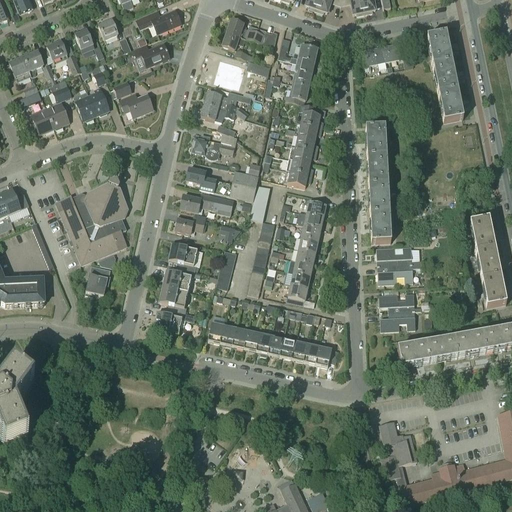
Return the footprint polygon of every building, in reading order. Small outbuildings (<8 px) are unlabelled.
[(11,0),(19,17),(32,12),(27,0),(11,0)] [(137,0),(118,0),(124,13),(132,10),(130,4),(138,0),(137,0)] [(306,0),(304,10),(307,11),(306,13),(314,15),(319,0),(306,0)] [(319,0),(314,15),(322,18),(322,16),(326,17),(330,4),(339,7),(340,6),(339,0),(319,0)] [(339,0),(340,6),(349,5),(351,18),(355,17),(355,20),(364,18),(359,0),(339,0)] [(359,0),(364,18),(371,17),(370,14),(374,14),(370,0),(359,0)] [(387,0),(380,0),(383,12),(390,10),(387,0)] [(157,14),(135,23),(139,33),(152,27),(156,38),(180,28),(178,22),(180,20),(178,14),(175,15),(174,13),(159,20),(157,14)] [(99,29),(98,29),(104,44),(117,38),(110,24),(104,26),(104,25),(98,28),(99,29)] [(230,24),(226,36),(244,43),(275,53),(279,37),(271,35),(271,37),(265,35),(264,39),(247,33),(246,36),(240,34),(242,28),(230,24)] [(86,34),(74,39),(80,53),(92,48),(86,34)] [(47,53),(44,56),(46,60),(50,61),(53,68),(65,64),(72,81),(80,78),(73,60),(72,60),(71,57),(67,59),(64,51),(66,50),(60,35),(54,38),(57,46),(46,50),(47,53)] [(226,36),(221,49),(234,54),(236,47),(242,49),(244,43),(226,36)] [(445,37),(426,41),(443,126),(462,122),(445,37)] [(125,41),(118,44),(124,57),(130,54),(125,41)] [(139,49),(145,47),(142,41),(137,43),(139,49)] [(282,42),(278,58),(284,59),(285,54),(286,55),(289,44),(282,42)] [(293,56),(292,61),(313,65),(316,52),(314,52),(316,46),(308,44),(306,50),(300,48),(298,57),(294,56),(293,56)] [(399,46),(386,49),(389,65),(402,62),(399,46)] [(145,48),(132,54),(135,61),(140,59),(145,71),(169,62),(163,47),(147,53),(145,48)] [(98,49),(93,52),(97,63),(103,60),(98,49)] [(386,49),(373,51),(376,67),(389,65),(386,49)] [(373,51),(360,54),(363,70),(376,67),(373,51)] [(245,64),(246,63),(247,58),(236,54),(234,60),(245,64)] [(36,55),(22,60),(30,79),(30,81),(32,80),(33,79),(34,78),(34,77),(35,76),(35,75),(35,74),(34,72),(42,69),(36,55)] [(278,58),(277,63),(289,65),(289,66),(296,67),(294,74),(310,78),(313,65),(292,61),(290,61),(284,59),(278,58)] [(22,60),(8,66),(14,81),(15,80),(17,85),(30,79),(22,60)] [(237,68),(217,61),(210,85),(230,91),(230,90),(235,92),(242,70),(237,68)] [(248,65),(246,73),(267,79),(270,71),(248,65)] [(49,82),(51,88),(56,86),(53,81),(54,80),(48,68),(42,71),(47,83),(49,82)] [(102,73),(94,77),(98,89),(107,85),(102,73)] [(294,74),(291,87),(307,91),(310,78),(294,74)] [(271,78),(270,82),(274,83),(273,87),(279,89),(282,79),(276,78),(275,79),(271,78)] [(125,83),(111,88),(116,101),(130,96),(125,83)] [(58,85),(57,86),(64,102),(70,100),(65,89),(61,91),(58,85)] [(56,86),(51,88),(49,89),(56,106),(64,102),(57,86),(56,86)] [(284,100),(283,105),(300,109),(302,109),(303,104),(304,104),(307,91),(291,87),(288,101),(284,100)] [(34,89),(23,93),(25,99),(36,94),(34,89)] [(47,90),(39,93),(42,98),(49,95),(47,90)] [(98,90),(86,96),(95,119),(108,114),(98,90)] [(17,111),(40,101),(37,94),(36,94),(14,104),(17,111)] [(207,95),(203,108),(224,113),(234,116),(246,119),(247,118),(239,111),(236,110),(219,106),(220,99),(207,95)] [(228,95),(226,101),(240,105),(242,99),(228,95)] [(95,119),(86,96),(73,101),(82,124),(83,124),(85,125),(92,122),(92,120),(95,119)] [(131,98),(118,103),(123,116),(129,113),(132,121),(152,113),(146,98),(133,104),(131,98)] [(60,106),(45,112),(53,132),(54,132),(55,133),(61,131),(61,128),(68,126),(60,106)] [(222,119),(224,113),(203,108),(200,120),(214,124),(215,118),(222,119)] [(290,151),(283,187),(304,191),(305,186),(309,187),(312,173),(308,172),(311,163),(314,163),(317,150),(314,149),(316,139),(320,140),(322,126),(319,125),(320,120),(310,118),(311,111),(302,109),(300,109),(294,135),(284,133),(283,138),(293,140),(291,147),(286,146),(286,150),(290,151)] [(45,112),(30,119),(38,138),(53,132),(45,112)] [(224,113),(222,119),(233,122),(234,116),(224,113)] [(241,123),(236,121),(233,127),(242,131),(245,125),(241,123)] [(218,128),(215,134),(232,140),(234,134),(218,128)] [(383,131),(364,132),(370,247),(389,246),(383,131)] [(191,149),(190,152),(191,153),(191,155),(204,158),(206,160),(208,161),(210,162),(213,162),(215,162),(217,161),(218,155),(232,158),(234,150),(208,144),(209,140),(201,138),(200,143),(194,141),(192,149),(191,149)] [(251,166),(249,176),(259,178),(262,168),(251,166)] [(270,171),(269,179),(282,181),(283,173),(270,171)] [(188,172),(185,185),(200,188),(199,193),(251,205),(257,180),(235,175),(232,187),(203,181),(205,175),(188,172)] [(115,185),(106,188),(87,196),(85,200),(81,199),(71,203),(69,200),(55,206),(81,268),(126,249),(120,235),(126,233),(121,222),(124,221),(127,213),(115,185)] [(257,189),(255,195),(268,197),(269,192),(257,189)] [(28,210),(23,198),(14,202),(11,194),(0,198),(0,199),(8,218),(28,210)] [(255,195),(254,200),(267,203),(268,197),(255,195)] [(182,199),(179,213),(197,217),(198,210),(211,213),(216,214),(215,217),(229,220),(232,204),(201,197),(199,203),(182,199)] [(254,200),(253,206),(266,209),(267,203),(254,200)] [(253,206),(252,211),(264,214),(266,209),(253,206)] [(308,206),(306,218),(322,222),(325,209),(308,206)] [(252,211),(250,217),(263,220),(264,214),(252,211)] [(250,217),(249,223),(262,226),(263,220),(250,217)] [(306,218),(303,229),(320,233),(322,222),(306,218)] [(177,223),(174,235),(189,238),(190,233),(201,235),(202,233),(211,235),(213,225),(204,223),(193,221),(192,226),(177,223)] [(487,222),(468,226),(485,311),(505,307),(487,222)] [(262,225),(261,232),(272,234),(274,228),(262,225)] [(35,227),(31,229),(50,273),(54,271),(52,267),(35,227)] [(303,229),(300,241),(317,245),(320,233),(303,229)] [(234,232),(234,231),(227,230),(225,238),(232,239),(232,240),(234,241),(240,234),(234,232)] [(261,232),(259,238),(271,240),(272,234),(261,232)] [(259,238),(258,244),(269,247),(271,240),(259,238)] [(300,241),(298,253),(315,256),(317,245),(300,241)] [(258,244),(256,250),(268,253),(269,247),(258,244)] [(171,247),(168,264),(177,266),(176,271),(194,275),(195,269),(193,269),(196,253),(171,247)] [(256,250),(255,256),(267,258),(268,253),(256,250)] [(396,251),(375,252),(375,264),(386,264),(387,270),(421,268),(420,264),(413,264),(413,250),(404,251),(404,257),(397,258),(396,251)] [(298,253),(295,265),(312,269),(315,256),(298,253)] [(224,254),(222,261),(234,263),(235,257),(224,254)] [(274,254),(271,264),(278,266),(281,255),(274,254)] [(255,256),(254,262),(265,264),(267,258),(255,256)] [(113,258),(98,264),(97,268),(112,271),(114,262),(113,258)] [(222,261),(221,267),(233,269),(234,263),(222,261)] [(254,262),(252,268),(264,270),(265,264),(254,262)] [(290,264),(287,276),(292,277),(309,280),(312,269),(290,264)] [(221,267),(219,273),(231,275),(233,269),(221,267)] [(252,268),(251,273),(263,276),(264,270),(252,268)] [(387,275),(376,276),(376,288),(395,287),(395,280),(403,280),(403,286),(411,286),(411,272),(421,271),(421,268),(387,270),(387,275)] [(110,280),(108,280),(97,277),(98,271),(93,270),(91,278),(89,278),(84,299),(92,300),(93,298),(103,300),(105,289),(108,290),(110,280)] [(165,274),(162,290),(187,295),(190,280),(193,281),(193,279),(197,279),(200,280),(200,277),(194,276),(194,275),(176,271),(174,276),(165,274)] [(219,273),(218,279),(230,281),(231,275),(219,273)] [(251,273),(250,279),(261,282),(263,276),(251,273)] [(309,280),(292,277),(289,289),(306,292),(309,280)] [(218,279),(217,285),(228,287),(230,281),(218,279)] [(250,279),(249,285),(260,288),(261,282),(250,279)] [(0,305),(4,308),(4,309),(43,307),(42,286),(3,288),(1,286),(0,284),(0,305)] [(217,285),(215,291),(227,293),(228,287),(217,285)] [(249,285),(247,291),(259,293),(260,288),(249,285)] [(286,306),(302,310),(306,292),(289,289),(286,306)] [(162,290),(158,306),(167,308),(166,313),(185,317),(186,311),(184,311),(187,295),(162,290)] [(247,291),(246,297),(257,300),(259,293),(247,291)] [(396,298),(377,299),(378,311),(389,310),(389,316),(413,315),(420,314),(428,314),(428,307),(420,307),(420,311),(413,311),(412,297),(404,298),(404,304),(396,305),(396,298)] [(156,316),(152,332),(158,333),(156,339),(170,342),(171,336),(177,337),(181,322),(183,323),(185,317),(166,313),(165,318),(156,316)] [(389,322),(378,322),(379,334),(398,333),(397,327),(405,326),(405,333),(414,333),(413,315),(389,316),(389,322)] [(312,326),(313,318),(307,317),(307,319),(301,318),(300,323),(304,324),(306,324),(305,327),(311,328),(312,326)] [(433,321),(425,321),(425,332),(433,332),(433,321)] [(211,327),(207,344),(219,347),(223,330),(224,327),(219,326),(218,328),(211,327)] [(223,330),(219,347),(231,349),(235,332),(236,330),(230,329),(230,331),(223,330)] [(235,332),(231,349),(243,352),(247,332),(242,331),(242,334),(235,332)] [(247,332),(243,352),(255,355),(259,337),(259,335),(254,334),(254,336),(252,336),(252,333),(247,332)] [(511,346),(509,332),(396,352),(399,371),(511,350),(511,346)] [(259,337),(255,355),(260,356),(260,359),(266,360),(267,357),(270,340),(271,340),(271,338),(266,336),(266,339),(259,337)] [(270,340),(267,357),(279,360),(282,343),(283,343),(283,340),(278,339),(278,342),(271,340),(270,340)] [(295,343),(291,362),(302,365),(306,348),(307,348),(307,345),(302,344),(302,342),(296,341),(295,343)] [(282,343),(279,360),(291,362),(295,343),(290,342),(290,344),(283,343),(282,343)] [(306,348),(302,365),(314,368),(319,348),(314,347),(313,350),(307,348),(306,348)] [(319,348),(314,368),(327,370),(328,365),(334,367),(337,355),(330,353),(331,351),(319,348)] [(0,437),(5,449),(24,441),(12,411),(31,384),(14,372),(0,390),(0,437)] [(392,425),(378,429),(379,429),(384,450),(383,450),(384,451),(387,450),(389,459),(379,462),(380,462),(386,483),(385,483),(385,484),(395,481),(396,486),(391,488),(397,509),(402,508),(402,510),(403,510),(403,509),(419,505),(420,505),(436,500),(437,501),(438,501),(437,500),(444,498),(444,499),(445,499),(446,501),(447,501),(447,500),(460,497),(460,495),(461,495),(460,494),(468,492),(468,493),(469,492),(485,488),(486,488),(486,487),(498,484),(498,485),(499,485),(499,484),(511,480),(511,415),(497,418),(499,427),(506,463),(489,467),(480,469),(480,470),(463,474),(461,467),(453,469),(453,468),(452,468),(452,469),(439,472),(438,472),(439,474),(430,477),(432,482),(423,484),(423,485),(406,489),(401,468),(416,464),(409,437),(402,439),(401,437),(396,438),(392,425)] [(276,511),(306,511),(295,488),(280,493),(284,503),(286,507),(276,511)] [(323,511),(332,511),(328,497),(320,500),(323,511)]
